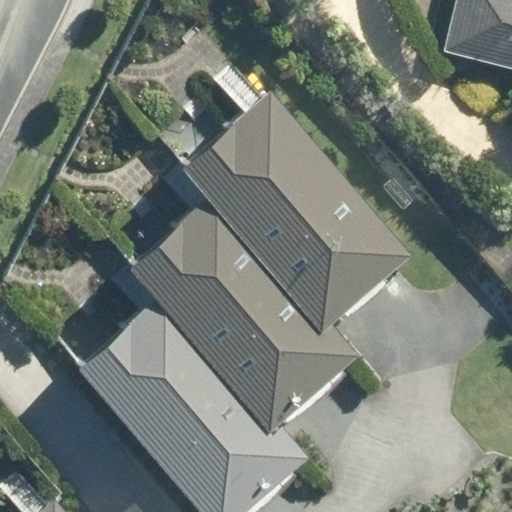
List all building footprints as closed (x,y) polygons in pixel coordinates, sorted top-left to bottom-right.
[(511,0),(454,0),(441,54),(511,72),(511,0)] [(208,195),(298,299),(310,289),(321,302),(387,246),(256,94),(178,161),(208,195)] [(339,346),(298,299),(208,195),(129,260),(156,292),(248,399),(261,390),(272,403),(339,346)] [(248,399),(156,292),(77,359),(197,497),(209,488),(220,502),(287,444),(248,399)] [(60,511),(23,467),(0,486),(0,492),(16,511),(60,511)]
